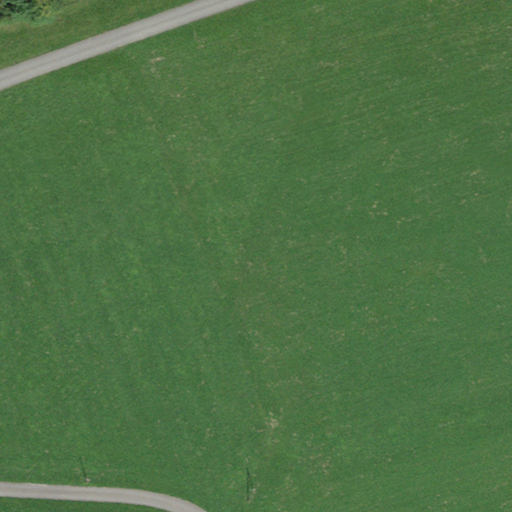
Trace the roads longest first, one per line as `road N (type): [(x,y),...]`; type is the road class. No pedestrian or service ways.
road 1 (unclassified): [(0,79),(233,0)]
road 2 (track): [(0,489),(144,498),(190,511)]
